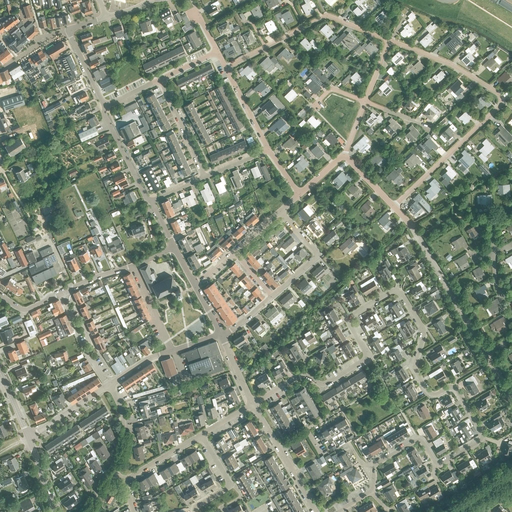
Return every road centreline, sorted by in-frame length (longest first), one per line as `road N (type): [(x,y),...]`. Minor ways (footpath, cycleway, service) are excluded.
road 1 (residential): [(371,493),(371,465),(413,441),(442,463),(483,435),(456,388),(431,394),(414,369),(423,327),(400,294),(351,319),(368,357),(323,385),(303,375),(251,404)]
road 2 (residential): [(392,204),(499,101),(457,69),(389,39)]
road 3 (residential): [(511,402),(392,204)]
road 4 (residential): [(226,68),(320,17),(389,39)]
road 5 (residential): [(271,295),(318,255),(280,210)]
